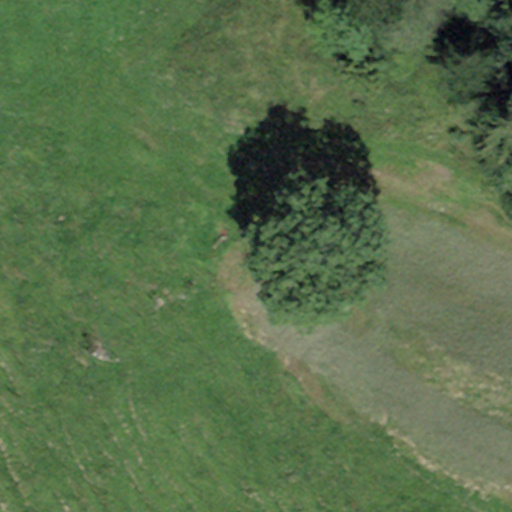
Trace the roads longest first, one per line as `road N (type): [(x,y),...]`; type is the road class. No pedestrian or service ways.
road 1 (track): [(511,198),(0,213)]
road 2 (track): [(0,258),(397,511)]
